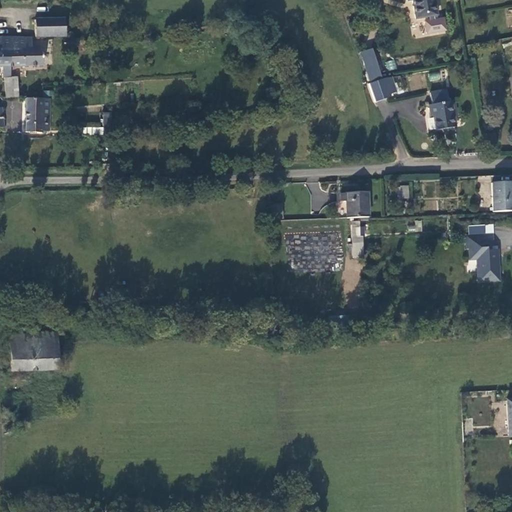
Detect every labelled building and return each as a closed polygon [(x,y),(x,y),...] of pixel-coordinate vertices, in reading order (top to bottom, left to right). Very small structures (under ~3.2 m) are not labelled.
[(434,15),(431,0),(405,0),(407,0),(409,0),(413,18),(434,15)] [(49,16),(49,8),(49,6),(31,7),(32,36),(62,34),(61,15),(49,16)] [(260,14),(231,24),(232,29),(261,20),(260,14)] [(29,46),(28,36),(9,37),(0,37),(0,47),(3,47),(5,65),(9,65),(40,63),(39,45),(29,46)] [(9,65),(5,65),(3,47),(0,47),(0,73),(0,76),(10,75),(9,65)] [(378,83),(375,74),(369,76),(372,85),(378,83)] [(3,76),(5,97),(17,96),(17,94),(15,75),(3,76)] [(392,86),(386,88),(392,103),(398,101),(392,86)] [(378,111),(393,105),(392,103),(386,88),(386,87),(371,93),(378,111)] [(429,105),(426,105),(427,116),(430,116),(432,131),(452,128),(448,102),(445,102),(444,90),(427,93),(429,105)] [(23,98),(23,133),(40,133),(40,130),(40,123),(40,108),(40,99),(23,98)] [(76,126),(76,134),(100,134),(100,126),(76,126)] [(489,183),(490,212),(510,211),(510,183),(489,183)] [(366,217),(366,192),(344,192),(344,193),(339,193),(339,201),(344,201),(344,218),(366,217)] [(496,280),(494,250),(475,252),(477,281),(496,280)] [(9,372),(56,370),(54,332),(7,334),(9,372)]
